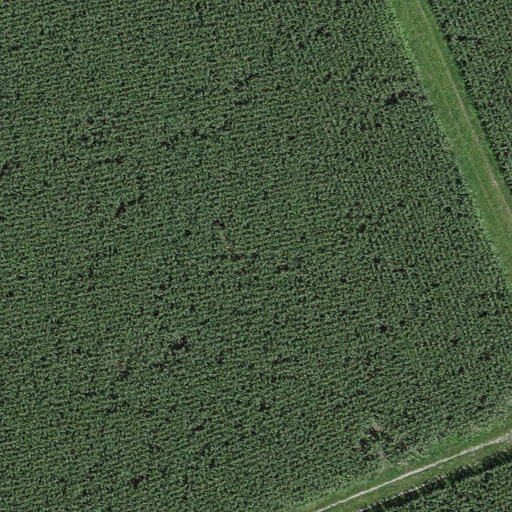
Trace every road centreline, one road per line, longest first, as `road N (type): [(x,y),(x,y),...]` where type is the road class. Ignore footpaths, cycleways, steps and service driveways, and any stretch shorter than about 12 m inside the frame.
road 1 (track): [(411,0),(511,230)]
road 2 (track): [(511,441),(342,511)]
